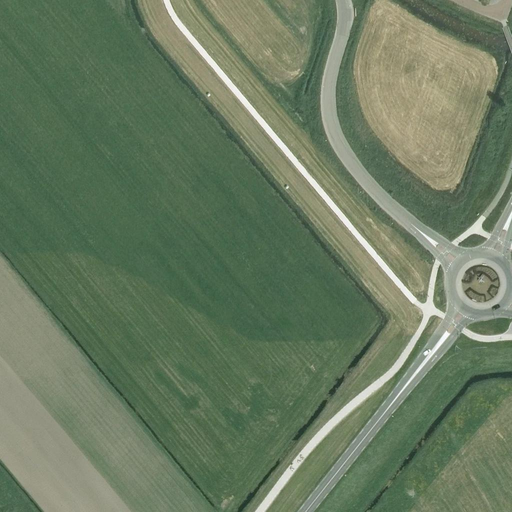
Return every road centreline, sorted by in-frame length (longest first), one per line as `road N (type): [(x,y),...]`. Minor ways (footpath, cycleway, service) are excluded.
road 1 (secondary): [(306,511),(463,308)]
road 2 (unclassified): [(382,199),(330,126),(328,84),(344,0)]
